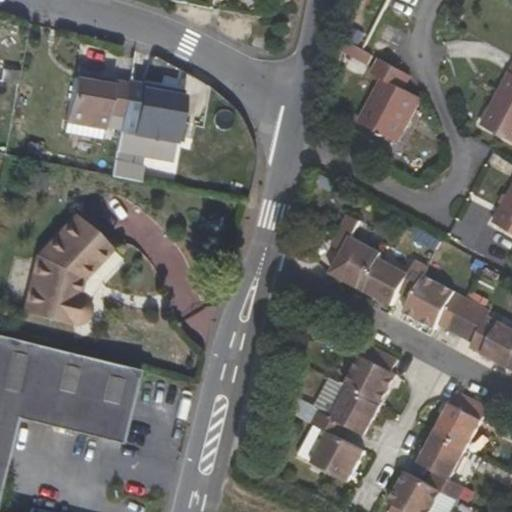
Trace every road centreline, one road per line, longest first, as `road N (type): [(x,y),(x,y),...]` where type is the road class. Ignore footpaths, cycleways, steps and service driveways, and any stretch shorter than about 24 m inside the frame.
road 1 (residential): [(290,131),(413,201),(454,185),(463,158),(418,43),(437,0)]
road 2 (residential): [(255,270),(511,400)]
road 3 (residential): [(63,0),(190,37),(298,95)]
road 4 (tertiary): [(255,270),(193,511)]
road 5 (unknown): [(195,506),(29,436)]
road 6 (tertiary): [(290,131),(255,270)]
road 7 (unknown): [(434,361),(368,487)]
